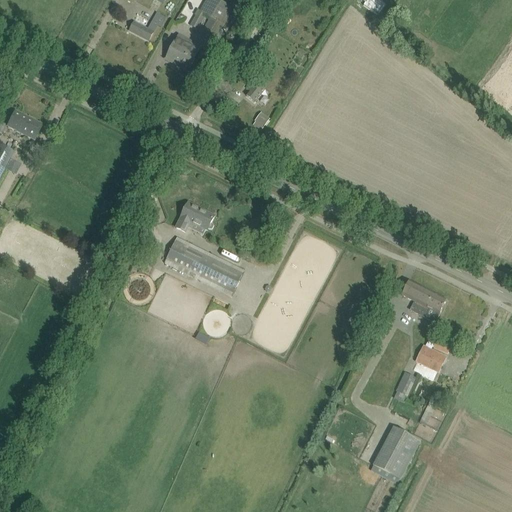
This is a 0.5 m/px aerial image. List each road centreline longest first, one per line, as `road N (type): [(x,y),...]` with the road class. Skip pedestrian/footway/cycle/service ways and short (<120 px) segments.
road 1 (track): [(0,499),(175,149)]
road 2 (tertiary): [(511,297),(183,134)]
road 3 (tertiary): [(183,134),(0,40)]
road 4 (unclassified): [(183,134),(278,0)]
